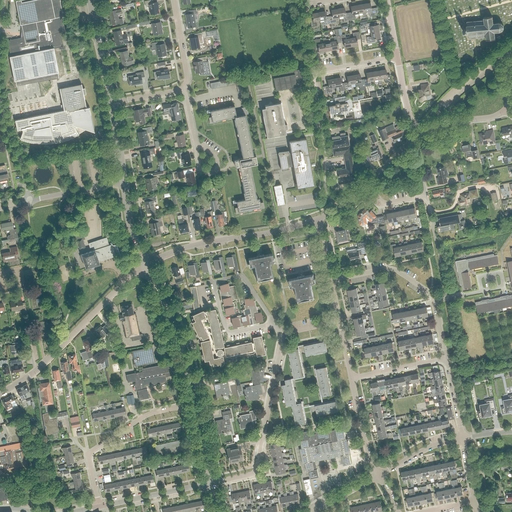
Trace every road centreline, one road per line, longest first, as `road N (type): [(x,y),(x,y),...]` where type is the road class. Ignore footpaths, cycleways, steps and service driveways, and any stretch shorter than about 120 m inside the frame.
road 1 (tertiary): [(210,484),(188,372),(144,265)]
road 2 (residential): [(0,394),(33,373),(144,265)]
road 3 (residential): [(210,484),(254,473),(282,333)]
road 4 (residential): [(88,454),(143,413),(178,405),(199,485)]
road 5 (residential): [(144,265),(187,247),(318,219)]
road 6 (residential): [(272,323),(225,329),(220,279),(243,278),(269,315)]
road 7 (residential): [(445,291),(425,196),(387,203),(366,185)]
road 8 (residential): [(337,209),(326,192),(312,72)]
